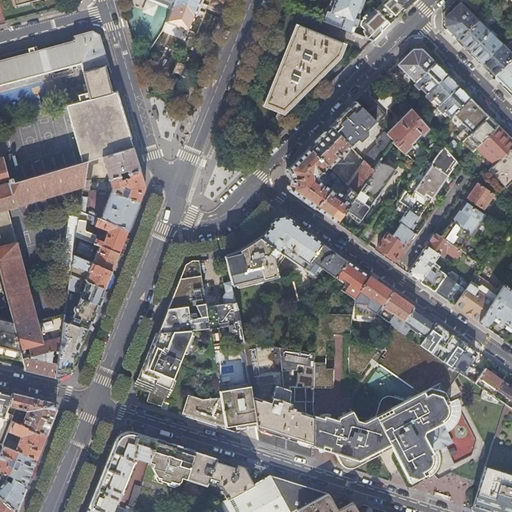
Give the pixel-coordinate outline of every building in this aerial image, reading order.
[(147,0),(161,6),(156,19),(188,32),(201,0),(147,0)] [(330,0),(322,21),(350,32),(352,26),(356,27),(359,20),(355,19),(362,0),(330,0)] [(374,10),(389,24),(400,13),(404,9),(394,0),(379,0),(372,7),(374,10)] [(394,0),(404,9),(412,1),(413,0),(394,0)] [(452,33),(458,39),(477,20),(460,3),(445,18),(444,25),(452,33)] [(362,31),(365,38),(373,41),(381,33),(389,24),(374,10),(371,14),(368,11),(362,17),(363,18),(360,21),(359,25),(364,30),(362,31)] [(477,20),(458,39),(463,44),(470,51),(491,31),(486,25),(484,27),(477,20)] [(297,27),(266,104),(284,111),(287,104),(291,105),(293,98),(297,99),(300,92),(303,93),(306,85),(309,86),(315,71),(322,74),(325,66),(329,67),(331,60),(335,61),(341,45),(297,27)] [(491,31),(470,51),(477,59),(482,64),(501,45),(494,38),(496,36),(491,31)] [(0,86),(81,65),(90,100),(66,107),(82,163),(87,161),(102,157),(132,148),(113,84),(109,85),(104,66),(108,66),(99,36),(91,32),(82,34),(74,37),(75,42),(38,52),(37,47),(0,56),(0,86)] [(155,38),(144,61),(159,68),(170,46),(155,38)] [(501,45),(482,64),(489,70),(495,76),(511,58),(511,51),(510,50),(508,51),(501,45)] [(398,65),(415,82),(434,63),(428,56),(421,50),(413,50),(398,65)] [(511,58),(495,76),(504,85),(511,93),(511,58)] [(434,63),(415,82),(426,93),(445,74),(440,68),(434,63)] [(108,66),(104,66),(109,85),(113,84),(108,66)] [(445,74),(426,93),(438,105),(457,86),(451,80),(445,74)] [(457,86),(438,105),(450,117),(453,114),(469,98),(463,92),(457,86)] [(364,92),(354,102),(375,123),(377,124),(386,115),(364,92)] [(475,104),(469,98),(453,114),(466,127),(456,136),(462,142),(462,141),(488,116),(482,111),(475,104)] [(329,127),(350,147),(375,123),(354,102),(342,114),(329,127)] [(411,109),(386,134),(393,141),(392,143),(402,153),(404,151),(410,145),(409,143),(419,133),(421,135),(427,128),(422,122),(411,109)] [(492,121),(488,116),(462,141),(472,151),(476,147),(497,126),(492,121)] [(511,141),(508,137),(497,126),(476,147),(494,165),(511,147),(511,141)] [(327,166),(328,167),(338,158),(333,153),(335,151),(340,156),(350,147),(329,127),(315,141),(308,148),(327,166)] [(362,159),(363,160),(373,170),(377,164),(392,143),(393,141),(386,134),(384,132),(379,136),(381,138),(376,143),(377,144),(362,159)] [(430,164),(432,165),(447,176),(451,171),(452,169),(451,168),(456,161),(450,154),(443,146),(430,164)] [(511,147),(494,165),(489,171),(505,187),(511,179),(511,147)] [(139,171),(132,148),(102,157),(109,180),(139,171)] [(318,175),(327,166),(308,148),(286,169),(288,171),(290,174),(291,176),(291,179),(291,182),(291,183),(291,185),(290,187),(288,189),(315,208),(329,189),(314,179),(314,175),(318,175)] [(3,157),(3,159),(10,185),(19,182),(12,155),(3,157)] [(3,159),(0,159),(0,277),(12,323),(22,361),(23,367),(22,371),(39,375),(54,378),(59,346),(60,338),(40,342),(5,209),(83,187),(84,181),(87,161),(82,163),(19,182),(10,185),(3,159)] [(346,185),(348,188),(355,194),(373,170),(363,160),(346,185)] [(377,164),(373,170),(355,194),(341,213),(343,214),(346,211),(350,213),(355,217),(356,217),(358,217),(360,217),(362,216),(364,214),(392,175),(377,164)] [(411,196),(404,192),(398,201),(401,203),(419,216),(433,196),(447,176),(432,165),(411,196)] [(112,190),(111,193),(138,203),(144,187),(139,171),(109,180),(112,190)] [(337,177),(332,171),(329,175),(334,181),(337,177)] [(337,177),(334,181),(340,186),(343,183),(337,177)] [(472,191),(468,197),(484,208),(494,195),(477,183),(472,191)] [(336,194),(329,189),(315,208),(323,214),(335,222),(341,213),(355,194),(348,188),(341,198),(339,196),(338,195),(336,195),(336,194)] [(111,193),(100,220),(127,230),(138,203),(111,193)] [(87,198),(81,197),(79,212),(85,214),(87,198)] [(484,215),(465,202),(458,212),(451,221),(469,234),(470,235),(484,215)] [(419,216),(401,203),(397,208),(405,213),(398,222),(400,223),(409,230),(415,222),(419,216)] [(85,214),(79,212),(78,217),(76,236),(117,254),(118,253),(123,255),(126,247),(129,239),(124,237),(127,230),(100,220),(92,217),(90,222),(92,222),(91,225),(107,231),(102,242),(97,239),(98,237),(86,232),(85,230),(87,215),(85,214)] [(76,236),(78,217),(69,216),(60,275),(70,276),(70,275),(71,265),(73,255),(76,236)] [(260,235),(257,237),(276,250),(279,247),(287,245),(291,248),(288,252),(290,254),(291,252),(295,255),(298,254),(301,256),(300,259),(306,263),(320,243),(311,236),(303,230),(284,218),(275,219),(272,223),(269,226),(268,227),(267,228),(263,232),(260,235)] [(469,234),(451,221),(446,229),(440,237),(458,250),(469,234)] [(389,234),(404,245),(409,237),(412,239),(414,237),(416,235),(409,230),(400,223),(393,233),(391,231),(389,234)] [(366,224),(356,237),(362,241),(367,245),(376,231),(366,224)] [(389,234),(387,233),(377,248),(384,253),(394,260),(395,258),(398,260),(400,257),(402,253),(400,252),(404,245),(389,234)] [(440,237),(435,233),(430,239),(426,246),(438,255),(441,257),(445,251),(447,252),(453,257),(458,250),(440,237)] [(117,254),(76,236),(73,255),(110,271),(117,254)] [(222,256),(229,282),(229,283),(244,281),(247,287),(267,278),(277,275),(275,266),(275,265),(302,283),(293,297),(305,306),(312,293),(313,294),(313,276),(302,268),(276,250),(257,237),(254,239),(250,242),(248,243),(247,245),(243,246),(239,249),(235,251),(232,252),(227,254),(222,256)] [(336,254),(320,243),(306,263),(302,268),(313,276),(316,272),(320,267),(334,278),(335,277),(346,261),(336,254)] [(417,259),(407,273),(413,277),(419,281),(433,262),(438,255),(426,246),(417,259)] [(110,271),(73,255),(71,265),(89,272),(85,281),(103,289),(107,280),(110,271)] [(184,264),(167,308),(187,305),(194,304),(204,303),(197,260),(194,260),(190,260),(184,264)] [(357,269),(346,261),(335,277),(338,279),(338,280),(342,283),(343,282),(344,283),(340,289),(353,298),(368,276),(357,269)] [(433,262),(419,281),(428,287),(434,291),(445,275),(437,269),(439,266),(433,262)] [(85,281),(70,275),(70,276),(68,290),(77,293),(79,294),(98,302),(103,289),(85,281)] [(445,275),(434,291),(439,295),(448,301),(459,285),(445,275)] [(376,282),(368,276),(353,298),(372,312),(378,303),(381,305),(390,292),(376,282)] [(205,306),(208,328),(228,326),(229,332),(233,332),(234,341),(231,341),(231,343),(242,342),(238,319),(237,314),(231,291),(229,283),(229,282),(222,283),(224,292),(222,296),(224,303),(205,306)] [(480,287),(471,282),(454,306),(467,315),(478,322),(494,300),(478,289),(480,287)] [(275,283),(272,288),(277,291),(280,286),(275,283)] [(511,291),(504,286),(494,300),(478,322),(482,325),(486,328),(492,319),(498,323),(499,321),(503,324),(508,327),(507,329),(511,332),(511,291)] [(240,290),(231,291),(237,314),(245,312),(240,290)] [(381,305),(375,314),(389,323),(397,329),(402,321),(412,307),(403,301),(390,292),(381,305)] [(280,308),(313,330),(313,315),(313,300),(311,300),(305,310),(287,297),(280,308)] [(74,313),(70,323),(87,330),(97,305),(80,298),(77,306),(73,308),(73,310),(74,313)] [(157,332),(191,329),(208,328),(205,306),(204,303),(194,304),(201,316),(188,318),(187,305),(167,308),(166,308),(156,332),(157,332)] [(412,307),(402,321),(410,326),(409,328),(416,333),(417,331),(424,336),(434,322),(422,314),(412,307)] [(313,315),(313,330),(312,352),(312,374),(312,377),(312,388),(327,389),(328,389),(328,388),(329,388),(330,387),(330,386),(331,386),(331,385),(331,372),(321,371),(322,359),(328,359),(328,340),(335,340),(335,336),(348,336),(351,316),(313,315)] [(0,355),(22,361),(12,323),(0,319),(0,355)] [(290,327),(238,319),(242,342),(246,343),(247,336),(259,337),(258,344),(268,346),(269,339),(282,341),(281,347),(287,348),(290,327)] [(424,336),(419,344),(450,366),(466,344),(458,339),(443,329),(434,322),(424,336)] [(66,349),(59,346),(54,378),(59,379),(64,376),(69,373),(87,330),(70,323),(63,342),(68,344),(66,349)] [(161,407),(191,329),(157,332),(138,380),(140,381),(139,385),(149,391),(145,402),(161,407)] [(419,344),(398,330),(384,349),(375,362),(419,393),(438,383),(446,398),(459,391),(452,380),(458,372),(450,366),(419,344)] [(375,362),(384,349),(383,349),(347,341),(347,367),(347,368),(347,369),(348,369),(348,370),(349,370),(349,371),(350,371),(359,373),(370,358),(375,362)] [(249,386),(255,426),(258,440),(275,445),(300,454),(311,457),(311,444),(311,416),(295,411),(296,409),(292,408),(292,410),(289,409),(288,389),(282,387),(280,361),(287,362),(286,367),(285,367),(285,369),(294,371),(295,363),(308,365),(307,372),(312,374),(312,352),(287,348),(281,347),(268,346),(258,344),(246,343),(242,342),(249,386)] [(466,344),(450,366),(458,372),(461,374),(461,373),(467,365),(469,362),(472,359),(469,357),(471,354),(474,350),(470,347),(466,344)] [(220,350),(212,351),(214,361),(221,359),(220,350)] [(484,367),(474,382),(480,387),(484,382),(487,384),(485,386),(486,387),(484,390),(491,395),(495,390),(502,380),(493,374),(484,367)] [(312,401),(312,388),(312,377),(294,377),(293,401),(312,401)] [(397,379),(391,388),(403,395),(408,386),(397,379)] [(511,387),(502,380),(495,390),(511,401),(511,406),(511,408),(511,409),(511,387)] [(432,453),(451,443),(441,423),(443,422),(447,418),(449,412),(449,406),(449,404),(446,398),(438,383),(404,400),(388,396),(385,396),(383,396),(382,397),(379,400),(378,403),(373,416),(362,422),(355,420),(350,410),(334,418),(324,415),(323,417),(312,414),(311,416),(311,444),(311,446),(334,453),(337,461),(352,466),(390,446),(405,475),(415,478),(421,476),(426,473),(428,472),(430,470),(433,465),(434,460),(434,458),(432,453)] [(220,397),(225,427),(235,425),(236,429),(255,426),(249,386),(239,387),(238,386),(233,386),(233,389),(219,391),(220,397)] [(491,395),(484,390),(482,388),(480,397),(497,403),(498,399),(491,395)] [(0,445),(1,446),(4,438),(7,431),(10,422),(12,416),(4,413),(7,406),(8,406),(11,396),(0,393),(0,445)] [(11,394),(11,396),(8,406),(29,412),(28,414),(26,413),(21,426),(45,436),(55,410),(53,407),(51,403),(32,399),(11,394)] [(199,419),(225,427),(220,397),(201,400),(187,396),(181,413),(199,419)] [(4,438),(1,446),(35,460),(40,447),(45,436),(21,426),(16,424),(10,422),(7,431),(19,436),(17,443),(4,438)] [(152,438),(131,431),(129,431),(127,432),(125,432),(122,433),(121,434),(118,436),(117,437),(116,439),(114,442),(107,459),(97,483),(88,506),(101,511),(127,511),(129,508),(126,507),(125,511),(114,506),(132,460),(130,459),(131,457),(151,463),(150,465),(154,467),(153,471),(156,477),(174,484),(180,481),(182,477),(186,478),(195,451),(189,450),(176,445),(152,438)] [(0,471),(8,476),(12,478),(25,486),(30,474),(31,470),(35,460),(1,446),(0,448),(0,471)] [(198,452),(195,451),(186,478),(206,485),(208,481),(217,458),(206,455),(198,452)] [(242,466),(217,458),(208,481),(219,486),(226,496),(224,497),(225,499),(252,484),(245,472),(243,469),(242,466)] [(477,487),(470,507),(485,511),(511,511),(511,474),(484,466),(477,487)] [(0,499),(13,511),(14,511),(17,507),(19,501),(25,486),(12,478),(9,483),(5,481),(8,476),(0,471),(0,499)] [(225,499),(218,503),(223,511),(292,511),(295,510),(327,493),(293,482),(269,475),(252,484),(225,499)] [(328,494),(327,493),(295,510),(296,511),(332,511),(351,502),(352,501),(347,499),(341,498),(332,502),(328,494)] [(0,511),(13,511),(0,499),(0,511)] [(351,502),(332,511),(386,511),(385,511),(384,511),(356,511),(355,508),(351,502)]
